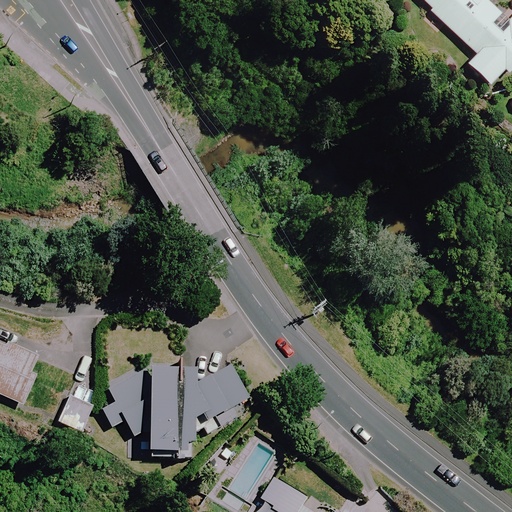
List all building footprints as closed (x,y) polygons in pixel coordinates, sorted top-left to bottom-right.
[(416,0),(417,0),(476,58),(467,67),(491,91),(511,69),(511,21),(509,25),(500,17),(483,0),(416,0)] [(0,398),(22,408),(29,391),(35,377),(32,376),(37,363),(0,346),(0,398)] [(150,370),(108,391),(115,405),(102,412),(112,430),(125,423),(134,440),(142,436),(150,437),(150,460),(191,463),(192,437),(203,433),(206,438),(219,431),(213,420),(248,401),(231,368),(196,386),(197,372),(150,370)] [(95,408),(67,396),(55,424),(83,436),(95,408)] [(274,480),(262,501),(273,508),(271,511),(306,511),(304,511),(310,501),(274,480)]
